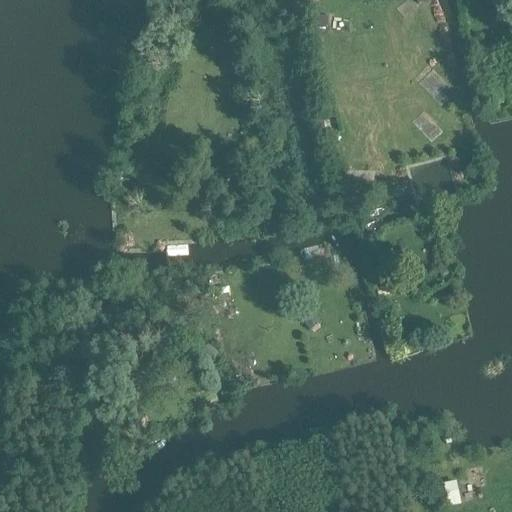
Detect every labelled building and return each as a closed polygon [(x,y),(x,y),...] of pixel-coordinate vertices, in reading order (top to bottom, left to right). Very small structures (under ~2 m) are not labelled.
[(336,16),(335,28),(351,29),(352,17),(336,16)] [(315,29),(328,30),(329,19),(316,17),(315,29)] [(222,156),(223,169),(238,168),(237,155),(222,156)] [(376,289),(379,299),(396,294),(394,284),(376,289)] [(460,478),(446,480),(449,504),(464,502),(460,478)]
